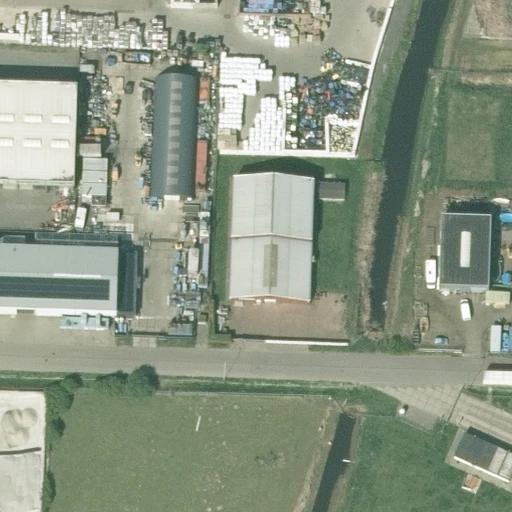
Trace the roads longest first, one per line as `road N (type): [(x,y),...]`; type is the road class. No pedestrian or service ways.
road 1 (unclassified): [(511,373),(0,355)]
road 2 (unknown): [(393,370),(511,433)]
